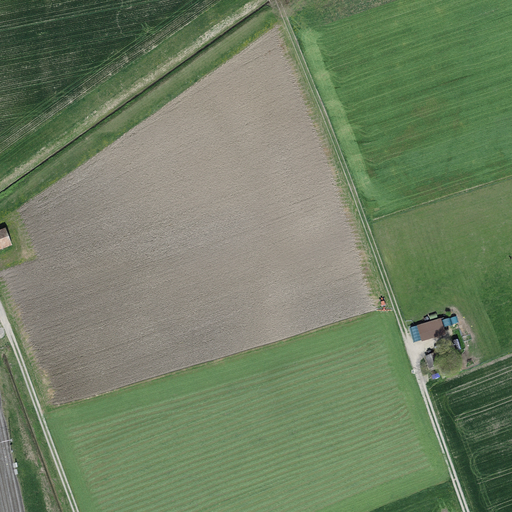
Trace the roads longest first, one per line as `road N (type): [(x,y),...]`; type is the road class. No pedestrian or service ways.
road 1 (track): [(466,511),(277,0)]
road 2 (track): [(0,308),(76,511)]
